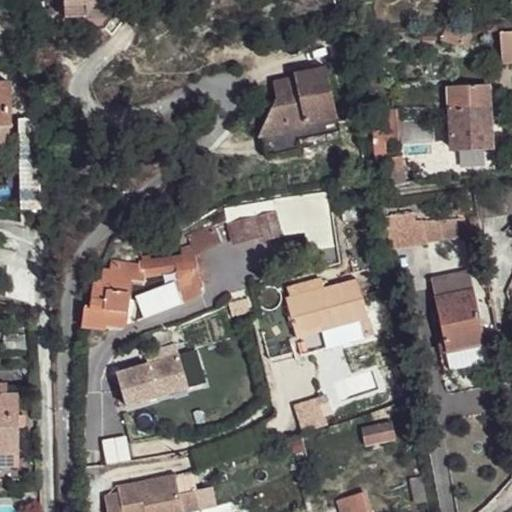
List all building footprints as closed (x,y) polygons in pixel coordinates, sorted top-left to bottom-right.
[(66,0),(68,18),(88,16),(87,6),(111,5),(110,0),(66,0)] [(111,5),(87,6),(88,16),(111,15),(111,5)] [(466,28),(468,23),(449,18),(442,40),(460,45),(466,28)] [(474,31),(466,28),(460,45),(469,48),(474,31)] [(511,32),(500,33),(502,63),(511,62),(511,32)] [(435,37),(418,34),(417,44),(434,47),(435,37)] [(385,40),(385,38),(364,40),(367,55),(388,53),(385,40)] [(415,38),(385,40),(388,53),(388,55),(416,52),(415,38)] [(205,58),(209,68),(240,58),(237,49),(205,58)] [(24,80),(30,79),(35,70),(26,67),(19,75),(24,80)] [(275,82),(279,98),(265,126),(280,133),(283,125),(305,121),(306,123),(315,121),(315,119),(337,113),(328,67),(296,74),(298,81),(291,82),(290,78),(275,82)] [(0,82),(0,147),(10,148),(9,82),(0,82)] [(449,89),(451,149),(492,147),(489,87),(449,89)] [(396,109),(372,110),(373,140),(398,139),(396,109)] [(270,155),(300,148),(299,139),(340,131),(337,113),(315,119),(315,121),(306,123),(305,121),(283,125),(280,133),(265,126),(261,134),(266,136),(270,155)] [(38,119),(19,120),(19,148),(23,148),(39,148),(38,119)] [(39,148),(23,148),(24,208),(41,207),(39,148)] [(511,186),(474,192),(478,217),(511,212),(511,186)] [(467,200),(457,201),(458,211),(469,211),(467,200)] [(41,207),(24,208),(25,216),(39,216),(41,207)] [(230,225),(236,244),(261,236),(263,241),(283,235),(282,232),(277,216),(276,211),(255,217),(256,219),(230,225)] [(386,216),(391,248),(427,243),(423,218),(414,220),(415,211),(386,216)] [(286,214),(277,216),(282,232),(291,230),(286,214)] [(464,216),(438,218),(441,240),(466,236),(464,216)] [(438,218),(423,218),(427,243),(441,240),(438,218)] [(87,307),(84,326),(104,329),(105,325),(125,327),(131,281),(145,283),(145,276),(177,271),(197,268),(193,249),(184,251),(185,258),(143,266),(114,263),(113,273),(106,272),(104,285),(96,285),(92,308),(87,307)] [(183,304),(203,298),(197,268),(177,271),(183,304)] [(447,353),(451,370),(490,362),(470,270),(431,278),(445,343),(447,353)] [(290,286),(294,297),(324,289),(322,278),(290,286)] [(324,289),(294,297),(286,299),(297,340),(322,332),(327,348),(373,336),(358,279),(324,289)] [(294,352),(286,325),(261,332),(269,359),(294,352)] [(322,332),(297,340),(302,355),(327,348),(322,332)] [(441,354),(447,353),(445,343),(438,344),(441,354)] [(172,366),(116,381),(127,418),(184,402),(172,366)] [(0,453),(19,454),(19,429),(19,415),(19,396),(8,396),(0,396),(0,453)] [(301,428),(324,420),(316,396),(293,404),(301,428)] [(362,429),(366,446),(396,440),(392,423),(362,429)] [(296,437),(292,438),(296,455),(306,451),(302,435),(296,437)] [(0,465),(19,466),(19,454),(0,453),(0,465)] [(105,498),(107,511),(191,511),(201,510),(197,491),(180,495),(176,476),(118,488),(119,494),(105,498)] [(423,477),(412,478),(417,503),(428,501),(423,477)] [(339,501),(342,511),(371,511),(366,493),(339,501)]
